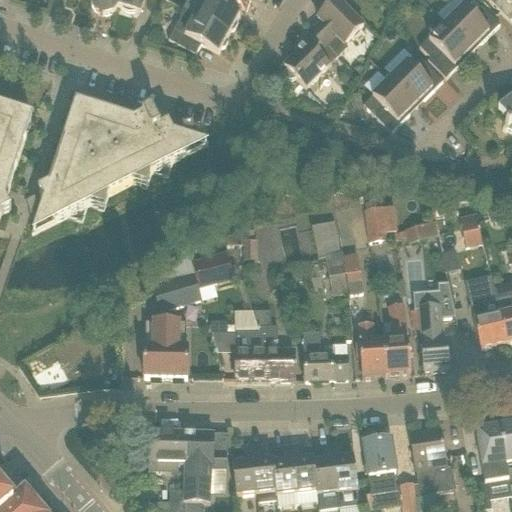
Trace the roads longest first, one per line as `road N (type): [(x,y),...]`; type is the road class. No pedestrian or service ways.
road 1 (residential): [(11,422),(61,413),(357,410),(511,391)]
road 2 (residential): [(0,30),(219,99),(240,97),(297,0)]
road 3 (residential): [(434,154),(437,139),(511,65)]
